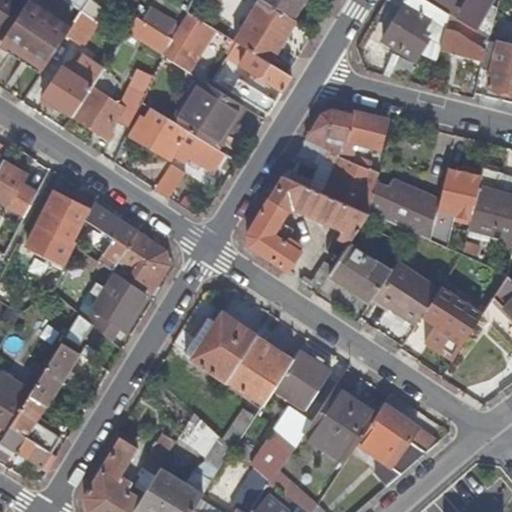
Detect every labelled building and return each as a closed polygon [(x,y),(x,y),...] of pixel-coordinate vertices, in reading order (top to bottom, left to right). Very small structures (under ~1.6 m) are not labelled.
[(29,0),(0,0),(0,40),(2,41),(29,0)] [(72,26),(32,0),(29,0),(2,41),(43,69),(67,33),(72,26)] [(59,0),(77,12),(85,0),(59,0)] [(103,8),(90,0),(88,0),(72,26),(67,33),(85,45),(100,22),(96,19),(103,8)] [(269,64),(296,22),(292,19),(261,0),(259,0),(234,42),(235,43),(248,51),(269,64)] [(261,0),(292,19),(304,0),(261,0)] [(444,28),(448,14),(425,0),(406,0),(382,40),(404,53),(392,72),(405,80),(416,61),(429,40),(423,35),(432,21),(444,28)] [(470,0),(463,13),(460,11),(458,14),(454,11),(460,1),(459,0),(425,0),(448,14),(475,30),(489,38),(496,7),(491,5),(494,0),(470,0)] [(470,0),(466,0),(460,11),(463,13),(470,0)] [(148,7),(139,20),(166,36),(174,23),(148,7)] [(186,40),(177,34),(165,53),(163,57),(172,62),(175,58),(190,67),(214,30),(189,14),(180,30),(189,35),(186,40)] [(471,37),(475,30),(448,14),(444,28),(439,49),(475,58),(480,39),(471,37)] [(129,31),(165,53),(171,40),(166,36),(139,20),(137,19),(129,31)] [(189,35),(180,30),(177,34),(186,40),(189,35)] [(486,87),(511,93),(511,47),(488,41),(481,68),(491,70),(486,87)] [(240,65),(282,92),(291,77),(285,74),(269,64),(248,51),(240,65)] [(172,62),(163,57),(151,83),(149,87),(148,88),(158,93),(154,100),(145,95),(142,102),(148,106),(152,109),(169,119),(179,103),(168,95),(183,69),(172,62)] [(74,74),(92,86),(101,73),(83,61),(74,74)] [(92,86),(74,74),(62,67),(43,96),(72,116),(92,86)] [(133,81),(148,88),(149,87),(151,83),(135,75),(133,81)] [(148,88),(133,81),(121,104),(96,88),(76,118),(108,139),(113,132),(108,129),(116,116),(131,125),(140,107),(142,102),(145,95),(148,88)] [(239,104),(202,81),(176,124),(182,128),(213,147),(239,104)] [(250,85),(241,99),(263,112),(272,99),(250,85)] [(176,138),(182,128),(176,124),(169,119),(152,109),(145,119),(141,117),(129,136),(170,160),(171,158),(176,161),(182,150),(177,147),(181,141),(176,138)] [(387,121),(354,111),(352,115),(330,110),(320,115),(306,139),(332,151),(331,153),(378,174),(380,167),(355,154),(357,148),(367,151),(369,147),(380,150),(387,121)] [(0,162),(8,148),(0,143),(0,162)] [(327,162),(331,164),(339,167),(327,196),(368,215),(376,183),(378,174),(331,153),(327,162)] [(217,165),(231,174),(238,162),(225,154),(217,165)] [(0,164),(0,202),(24,217),(37,192),(21,184),(26,174),(2,160),(0,164)] [(339,167),(331,164),(325,175),(320,173),(312,190),(327,196),(339,167)] [(169,170),(156,191),(168,200),(185,174),(174,166),(169,170)] [(464,175),(473,178),(475,170),(466,168),(464,175)] [(503,174),(483,169),(481,180),(468,229),(511,241),(511,198),(495,194),(499,177),(502,177),(503,174)] [(468,229),(481,180),(473,178),(464,175),(448,171),(440,201),(430,242),(461,256),(464,246),(468,229)] [(339,237),(349,243),(368,215),(327,196),(312,190),(283,177),(246,235),(248,247),(286,272),(299,252),(285,243),(293,230),(281,222),(291,205),(344,228),(339,237)] [(388,189),(376,183),(368,215),(416,236),(430,242),(440,201),(394,181),(388,189)] [(86,210),(54,192),(27,245),(28,246),(65,266),(68,267),(70,261),(75,247),(76,246),(73,244),(86,210)] [(101,257),(115,267),(116,264),(136,232),(93,204),(90,212),(86,221),(113,239),(101,257)] [(164,251),(136,232),(116,264),(131,274),(127,281),(146,293),(150,296),(168,266),(164,251)] [(327,248),(340,257),(345,249),(332,241),(327,248)] [(65,266),(28,246),(25,251),(62,271),(65,266)] [(390,274),(347,246),(345,249),(340,257),(333,268),(328,276),(371,304),(375,297),(390,274)] [(478,249),(464,246),(461,256),(474,262),(478,249)] [(97,278),(104,266),(75,247),(70,261),(97,278)] [(309,287),(317,292),(328,276),(333,268),(324,263),(309,287)] [(439,290),(398,263),(390,274),(375,297),(416,325),(421,318),(424,313),(426,309),(439,290)] [(85,286),(66,270),(56,295),(72,308),(85,286)] [(123,329),(146,293),(127,281),(115,273),(105,288),(98,283),(95,287),(91,284),(88,289),(100,298),(92,310),(123,329)] [(493,298),(511,317),(511,280),(507,276),(493,298)] [(14,289),(0,283),(0,301),(6,305),(14,289)] [(443,346),(456,355),(481,317),(439,290),(426,309),(424,313),(439,323),(436,328),(425,344),(439,353),(443,346)] [(79,348),(93,325),(79,313),(64,339),(79,348)] [(185,354),(225,381),(255,336),(255,335),(222,313),(215,323),(208,319),(185,354)] [(424,313),(421,318),(436,328),(439,323),(424,313)] [(257,402),(263,406),(273,391),(293,361),(255,336),(225,381),(257,402)] [(46,408),(78,355),(61,344),(31,392),(29,397),(45,407),(46,408)] [(84,346),(79,355),(87,360),(93,351),(84,346)] [(443,346),(439,353),(452,362),(456,355),(443,346)] [(330,373),(298,352),(293,361),(273,391),(304,412),(330,373)] [(0,374),(0,436),(3,438),(9,428),(29,397),(31,392),(1,373),(0,374)] [(335,388),(377,416),(379,411),(337,384),(335,388)] [(377,416),(335,388),(307,431),(330,446),(327,451),(345,463),(357,445),(377,416)] [(38,419),(45,407),(29,397),(9,428),(51,453),(51,454),(60,439),(45,430),(48,425),(38,419)] [(263,406),(257,402),(249,414),(255,418),(263,406)] [(374,474),(388,488),(438,443),(419,429),(383,405),(379,411),(377,416),(357,445),(382,462),(374,474)] [(179,438),(217,472),(232,448),(199,422),(192,416),(179,438)] [(42,468),(51,453),(9,428),(3,438),(0,443),(42,468)] [(258,457),(240,441),(234,450),(242,457),(260,474),(270,482),(272,484),(279,474),(294,450),(274,432),(258,457)] [(137,492),(144,496),(159,470),(175,444),(162,436),(157,444),(155,443),(150,452),(152,453),(141,470),(147,474),(137,492)] [(86,511),(133,511),(134,511),(141,501),(129,494),(126,493),(131,485),(120,479),(137,451),(120,440),(83,501),(86,511)] [(192,511),(202,496),(159,470),(144,496),(141,501),(134,511),(192,511)] [(236,511),(235,511),(251,511),(252,510),(270,482),(260,474),(236,511)] [(313,511),(316,508),(279,474),(272,484),(299,508),(303,511),(313,511)] [(254,511),(252,510),(251,511),(287,511),(269,496),(254,511)] [(325,511),(319,503),(316,508),(313,511),(325,511)]
